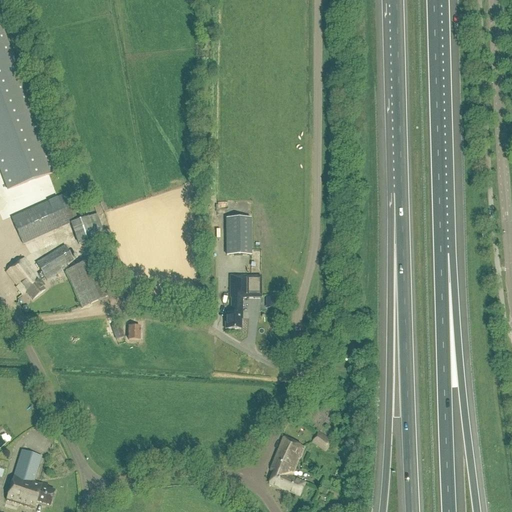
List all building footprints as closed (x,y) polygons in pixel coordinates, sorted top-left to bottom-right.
[(0,23),(0,169),(8,191),(55,173),(0,23)] [(23,245),(77,221),(66,195),(11,219),(23,245)] [(97,216),(71,225),(78,246),(104,237),(97,216)] [(226,220),(226,257),(251,256),(250,220),(226,220)] [(36,265),(42,273),(37,277),(24,260),(7,273),(23,296),(26,293),(33,301),(45,292),(43,288),(44,287),(41,283),(45,279),(47,282),(61,273),(60,271),(73,262),(65,247),(36,265)] [(83,309),(108,298),(92,262),(67,272),(83,309)] [(226,315),(225,330),(241,330),(241,320),(242,320),(242,300),(249,300),(249,296),(261,296),(261,278),(247,278),(247,277),(230,277),(230,299),(232,299),(231,315),(226,315)] [(119,325),(111,328),(116,341),(124,339),(119,325)] [(129,328),(128,341),(140,342),(140,329),(129,328)] [(312,444),(326,453),(334,442),(320,432),(312,444)] [(306,485),(293,479),(305,447),(285,437),(271,470),(276,472),(270,486),(300,498),(306,485)] [(28,507),(36,509),(38,503),(50,507),(55,492),(48,490),(49,487),(35,483),(42,458),(21,452),(6,502),(27,508),(28,507)]
